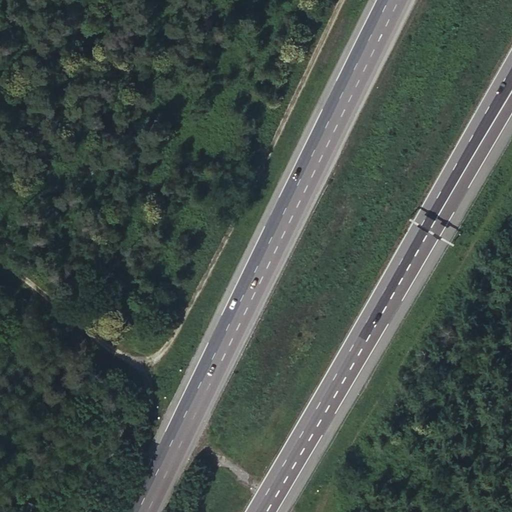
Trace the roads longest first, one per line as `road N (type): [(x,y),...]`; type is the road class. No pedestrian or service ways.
road 1 (trunk): [(395,0),(141,511)]
road 2 (track): [(103,511),(145,427),(150,360),(218,253),(343,0)]
road 3 (trunk): [(258,511),(430,227)]
road 4 (track): [(0,260),(82,329),(150,360)]
road 5 (trunk): [(430,227),(511,73)]
road 6 (trunk): [(430,227),(511,94)]
